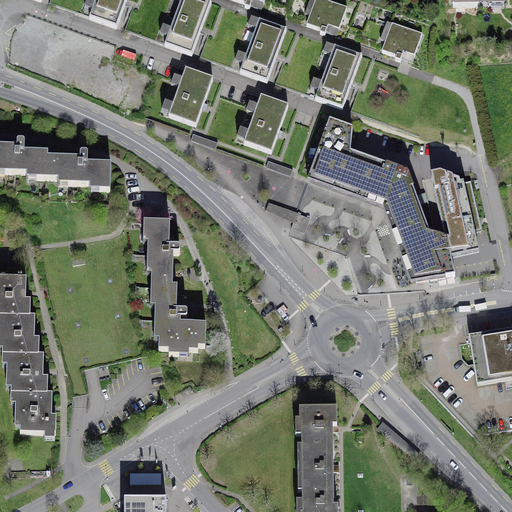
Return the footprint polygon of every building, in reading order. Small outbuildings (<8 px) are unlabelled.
[(111,32),(122,0),(92,0),(91,5),(83,2),(80,10),(88,13),(84,22),(111,32)] [(191,57),(211,3),(204,0),(177,0),(181,2),(171,30),(163,27),(160,35),(168,38),(164,47),(191,57)] [(260,11),(264,0),(229,0),(243,5),(242,8),(248,10),(249,7),(260,11)] [(336,37),(347,9),(322,0),(314,0),(305,26),(319,31),(318,34),(324,36),(325,33),(336,37)] [(266,85),(286,30),(252,17),(249,26),(257,29),(246,58),(238,55),(235,63),(243,66),(240,75),(266,85)] [(412,64),(422,36),(391,25),(381,53),(394,58),(393,61),(399,63),(400,60),(412,64)] [(341,112),(362,58),(328,45),(324,54),(332,57),(321,85),(313,82),(310,90),(318,93),(315,102),(341,112)] [(194,129),(212,82),(185,71),(181,81),(173,78),(170,87),(178,90),(171,107),(164,104),(161,113),(169,116),(168,119),(194,129)] [(270,156),(289,108),(261,98),(258,108),(250,105),(247,114),(255,117),(248,134),(241,131),(237,140),(245,143),(244,146),(270,156)] [(410,267),(416,284),(455,277),(451,258),(448,242),(430,236),(407,175),(350,154),(352,131),(330,122),(309,180),(308,183),(318,186),(319,181),(335,187),(333,192),(351,198),(353,193),(368,199),(366,204),(376,207),(378,202),(387,206),(391,215),(386,217),(393,235),(398,233),(403,249),(399,250),(405,268),(410,267)] [(47,160),(48,160),(48,156),(24,155),(25,145),(23,143),(21,143),(18,143),(17,145),(17,150),(0,149),(0,170),(5,170),(5,175),(37,176),(36,181),(46,181),(47,160)] [(47,160),(46,181),(68,182),(68,187),(100,188),(99,193),(110,193),(111,167),(88,166),(88,157),(86,155),(84,155),(82,155),(80,157),(80,161),(48,160),(47,160)] [(481,229),(471,183),(443,175),(433,177),(448,242),(451,258),(479,252),(474,231),(481,229)] [(293,224),(296,215),(268,205),(266,212),(293,224)] [(305,235),(310,220),(296,215),(293,224),(291,230),(305,235)] [(172,289),(173,256),(178,256),(180,255),(180,250),(179,249),(169,248),(169,244),(170,225),(144,224),(144,235),(148,235),(147,266),(152,267),(151,288),(172,289)] [(25,292),(26,281),(0,280),(0,318),(34,320),(29,320),(30,304),(22,303),(22,294),(22,292),(25,292)] [(172,289),(151,288),(151,298),(156,299),(155,331),(159,331),(159,352),(169,352),(169,357),(179,357),(179,352),(198,353),(198,349),(205,349),(206,326),(180,325),(180,320),(186,320),(187,319),(187,314),(186,312),(176,312),(176,305),(177,289),(172,289)] [(34,320),(0,318),(0,341),(3,342),(3,357),(43,359),(43,358),(38,358),(39,342),(30,342),(31,332),(31,330),(34,330),(34,320)] [(467,338),(419,346),(424,379),(423,381),(421,383),(475,439),(477,438),(478,436),(511,430),(511,388),(507,390),(506,382),(511,381),(511,330),(501,332),(467,338)] [(43,359),(3,357),(3,358),(8,358),(7,380),(12,380),(11,396),(52,397),(47,397),(47,381),(39,380),(39,371),(39,369),(43,369),(43,359)] [(193,393),(190,388),(181,394),(174,397),(177,402),(183,398),(193,393)] [(52,397),(11,396),(17,397),(16,412),(15,420),(21,420),(20,435),(55,436),(56,425),(55,425),(56,419),(46,419),(47,409),(47,406),(51,406),(52,397)] [(301,425),(302,447),(333,447),(333,433),(337,433),(337,429),(337,409),(299,410),(299,425),(301,425)] [(418,453),(383,422),(376,431),(413,459),(418,453)] [(302,447),(302,493),(334,493),(333,473),(338,473),(338,469),(338,466),(333,466),(333,447),(302,447)] [(160,474),(130,474),(130,484),(160,484),(160,474)] [(334,497),(334,493),(302,493),(302,511),(338,511),(338,501),(334,501),(334,497)] [(166,511),(166,500),(125,500),(124,511),(166,511)]
